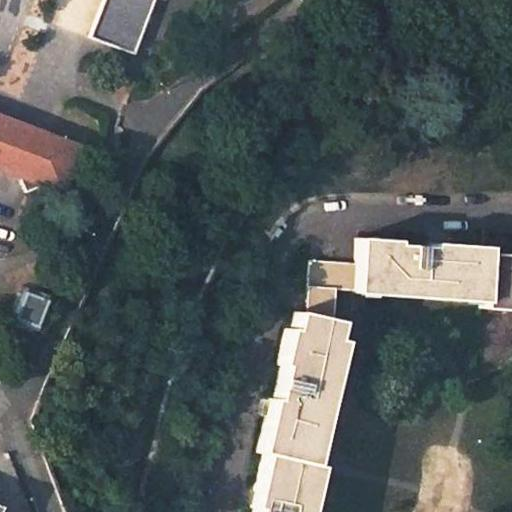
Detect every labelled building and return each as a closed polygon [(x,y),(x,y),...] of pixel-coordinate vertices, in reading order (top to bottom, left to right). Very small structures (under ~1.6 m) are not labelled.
[(97,0),(83,38),(126,55),(147,0),(97,0)] [(0,172),(55,194),(72,152),(18,130),(0,123),(0,172)] [(319,310),(319,280),(466,282),(466,288),(511,288),(511,233),(469,233),(469,226),(438,226),(412,225),(412,231),(378,230),(378,225),(338,224),(338,254),(303,254),(302,306),(319,310)] [(45,303),(24,294),(13,319),(35,328),(45,303)] [(295,511),(307,455),(299,453),(326,329),(318,327),(322,310),(319,310),(302,306),(281,302),(277,319),(271,317),(263,354),(267,354),(263,373),(260,389),(256,388),(245,441),(251,443),(240,496),(245,498),(242,511),(295,511)]
